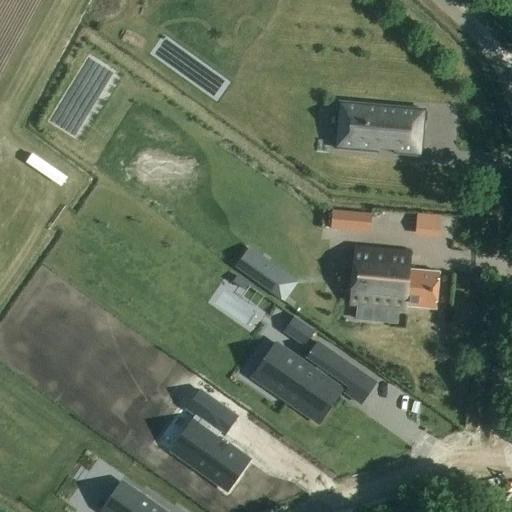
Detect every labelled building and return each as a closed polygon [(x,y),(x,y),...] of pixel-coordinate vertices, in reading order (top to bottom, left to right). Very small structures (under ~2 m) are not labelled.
[(394,154),(415,156),(421,156),(425,111),(340,103),(336,149),(378,153),(378,147),(394,149),(394,154)] [(333,211),(331,230),(371,233),(372,214),(333,211)] [(440,273),(415,270),(411,270),(413,253),(360,248),(355,308),(343,307),(341,330),(385,334),(387,311),(407,313),(408,307),(436,310),(440,273)] [(250,249),(236,268),(272,294),(286,275),(250,249)] [(236,280),(234,283),(244,290),(246,287),(248,284),(238,277),(236,280)] [(325,377),(330,371),(352,386),(347,392),(362,402),(376,382),(361,372),(319,343),(310,357),(321,365),(317,371),(278,345),(272,354),(282,362),(268,382),(291,397),(288,401),(303,411),(306,407),(321,418),(341,388),(325,377)] [(213,427),(190,459),(208,472),(212,468),(244,490),(259,469),(228,446),(232,441),(236,443),(248,426),(213,402),(201,419),(213,427)] [(161,511),(118,481),(100,507),(106,511),(161,511)]
